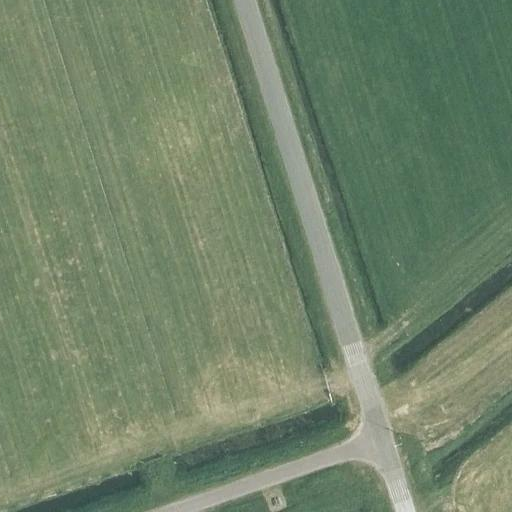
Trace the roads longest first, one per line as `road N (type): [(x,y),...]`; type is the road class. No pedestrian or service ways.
road 1 (tertiary): [(380,439),(244,0)]
road 2 (unclassified): [(170,511),(380,439)]
